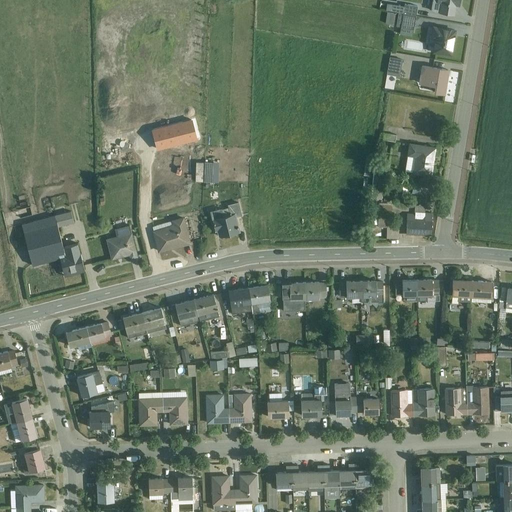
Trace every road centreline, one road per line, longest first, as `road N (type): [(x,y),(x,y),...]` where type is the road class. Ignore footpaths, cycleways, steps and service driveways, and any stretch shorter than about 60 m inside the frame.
road 1 (tertiary): [(30,313),(239,259),(443,253)]
road 2 (residential): [(70,457),(396,445)]
road 3 (unclassified): [(443,253),(482,0)]
road 4 (residential): [(70,457),(30,313)]
